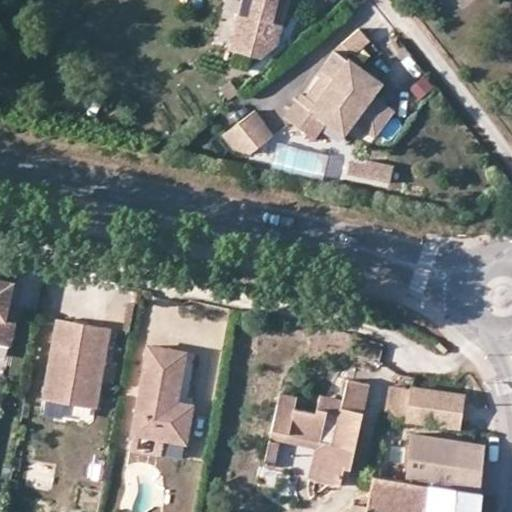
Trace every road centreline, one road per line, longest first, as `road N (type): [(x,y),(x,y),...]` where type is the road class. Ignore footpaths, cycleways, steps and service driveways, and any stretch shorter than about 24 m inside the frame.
road 1 (track): [(480,327),(445,366),(363,328),(0,243)]
road 2 (secondary): [(0,167),(352,246)]
road 3 (track): [(511,165),(386,0)]
road 4 (secondary): [(485,258),(352,246)]
road 5 (secondary): [(352,246),(466,309)]
